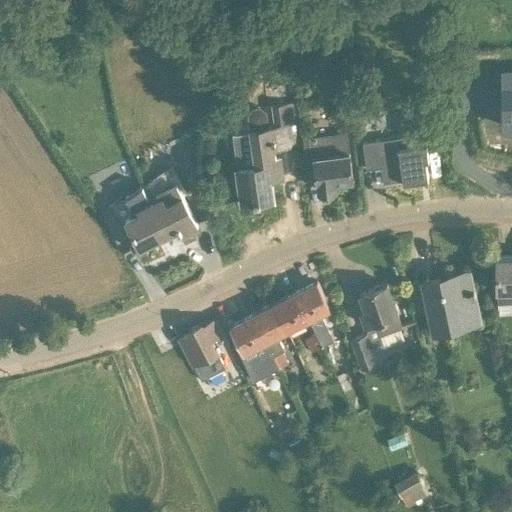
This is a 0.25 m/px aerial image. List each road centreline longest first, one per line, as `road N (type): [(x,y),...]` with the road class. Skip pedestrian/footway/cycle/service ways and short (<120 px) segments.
road 1 (tertiary): [(0,360),(115,333),(299,246),(370,224),(511,215)]
road 2 (track): [(115,333),(162,473),(148,511)]
